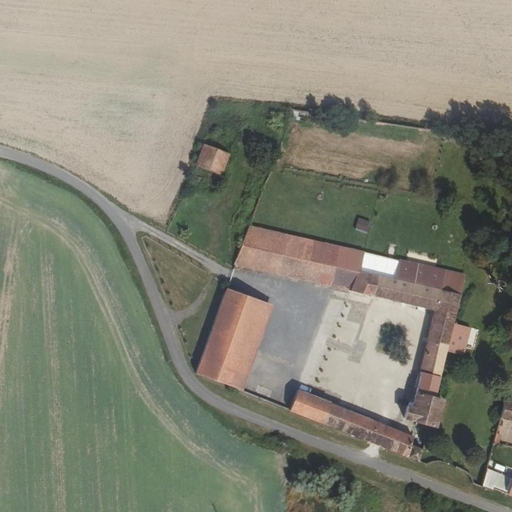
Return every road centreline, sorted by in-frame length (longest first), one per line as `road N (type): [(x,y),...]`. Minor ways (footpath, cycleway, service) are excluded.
road 1 (unclassified): [(0,154),(91,193),(134,241),(188,377),(206,399),(490,511)]
road 2 (unknown): [(107,211),(276,290),(293,363)]
